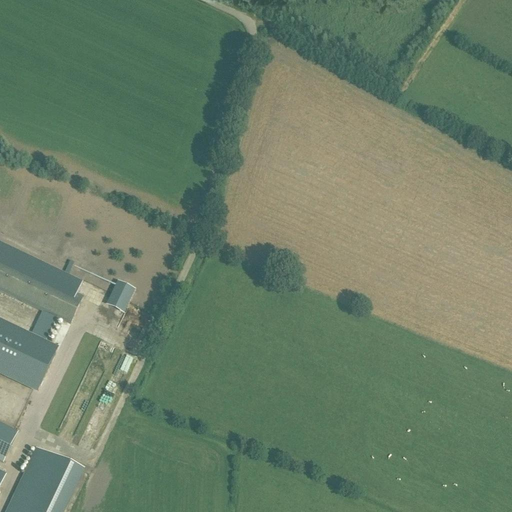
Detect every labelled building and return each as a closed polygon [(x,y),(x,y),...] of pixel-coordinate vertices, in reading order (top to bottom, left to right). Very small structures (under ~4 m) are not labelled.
[(0,291),(72,325),(88,289),(0,247),(0,291)] [(58,352),(44,345),(57,319),(43,312),(30,339),(0,324),(0,373),(38,392),(58,352)] [(144,314),(140,322),(146,325),(150,317),(144,314)] [(0,375),(0,396),(3,397),(10,380),(0,375)] [(105,389),(110,394),(115,389),(110,384),(105,389)] [(72,431),(77,418),(67,414),(62,427),(72,431)] [(0,463),(3,465),(18,436),(0,427),(0,463)] [(51,511),(72,471),(33,452),(3,511),(51,511)]
